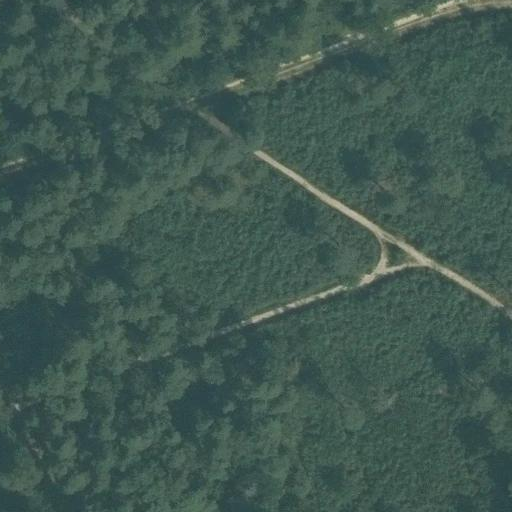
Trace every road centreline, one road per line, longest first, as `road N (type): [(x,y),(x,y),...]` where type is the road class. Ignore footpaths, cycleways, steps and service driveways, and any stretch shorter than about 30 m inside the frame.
road 1 (unknown): [(511,315),(175,102),(41,0)]
road 2 (track): [(0,175),(458,10),(511,4)]
road 3 (unknown): [(422,259),(0,411)]
road 4 (track): [(67,511),(0,389)]
